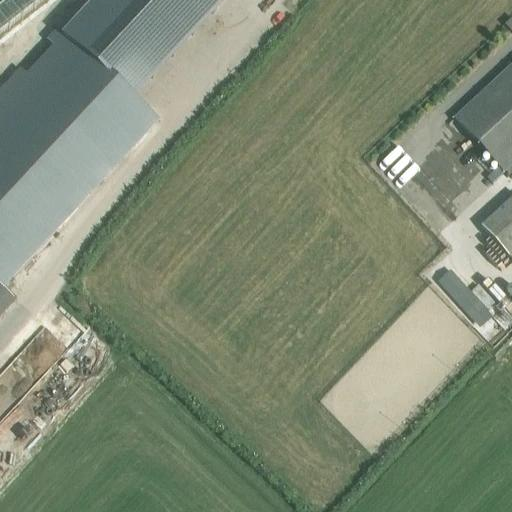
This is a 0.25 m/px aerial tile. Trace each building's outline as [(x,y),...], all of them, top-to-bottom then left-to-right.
[(0,0),(0,35),(44,0),(0,0)] [(102,0),(67,38),(133,100),(227,0),(102,0)] [(504,173),(511,165),(511,67),(455,120),(504,173)] [(135,122),(84,76),(0,166),(0,315),(15,300),(3,289),(119,165),(148,134),(142,129),(151,119),(144,113),(135,122)] [(511,200),(482,228),(509,257),(511,260),(511,200)] [(451,273),(439,284),(473,321),(485,310),(451,273)]
